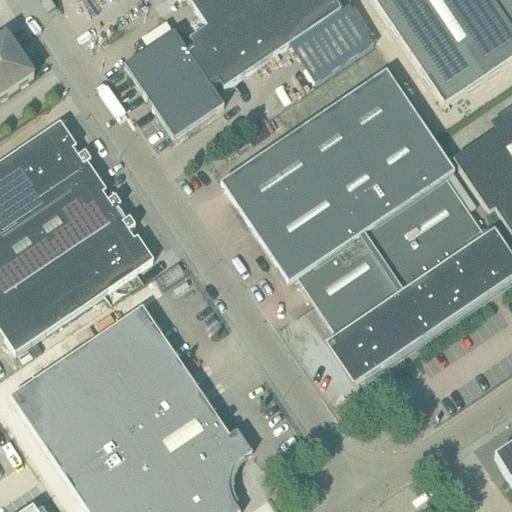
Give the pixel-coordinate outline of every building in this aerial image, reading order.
[(174,37),(124,70),(146,103),(147,102),(147,101),(152,97),(159,108),(153,111),(153,110),(151,111),(173,144),(186,136),(223,110),(211,92),(219,86),(224,93),(332,20),(341,14),(331,0),(185,0),(206,31),(198,37),(189,43),(194,49),(186,55),(174,37)] [(511,0),(368,0),(443,111),(511,64),(511,0)] [(0,42),(0,102),(33,80),(6,38),(0,42)] [(221,187),(220,188),(288,288),(297,283),(314,308),(336,341),(330,345),(324,348),(353,390),(358,386),(511,282),(511,267),(491,236),(485,240),(468,216),(446,182),(454,177),(386,75),(221,187)] [(511,123),(452,164),(489,217),(494,214),(511,240),(511,123)] [(0,166),(0,234),(91,173),(87,167),(90,165),(85,156),(77,161),(72,153),(76,150),(60,127),(0,166)] [(106,195),(91,173),(0,234),(0,301),(122,219),(117,211),(120,209),(115,201),(107,206),(102,197),(106,195)] [(122,219),(0,301),(0,336),(15,359),(153,265),(137,241),(133,244),(127,236),(135,230),(129,222),(125,225),(122,219)] [(236,511),(234,508),(232,503),(230,498),(229,492),(229,486),(230,480),(232,475),(235,470),(239,465),(243,462),(252,456),(236,435),(229,440),(142,312),(9,401),(84,511),(236,511)] [(511,485),(511,450),(496,461),(511,485)]
